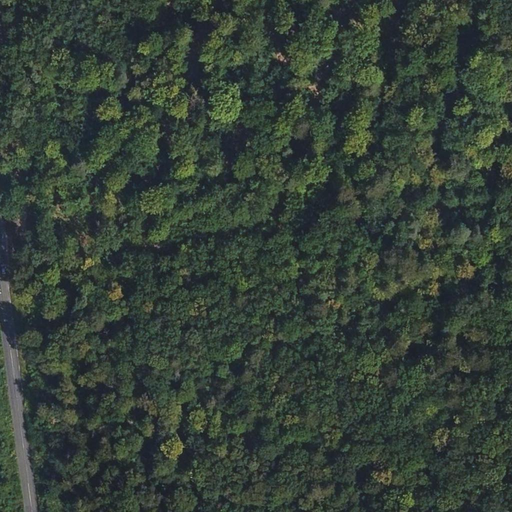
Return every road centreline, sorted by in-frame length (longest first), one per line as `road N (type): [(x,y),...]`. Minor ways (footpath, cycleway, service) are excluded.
road 1 (track): [(511,199),(0,270)]
road 2 (tertiary): [(0,290),(34,511)]
road 3 (track): [(19,204),(84,0)]
